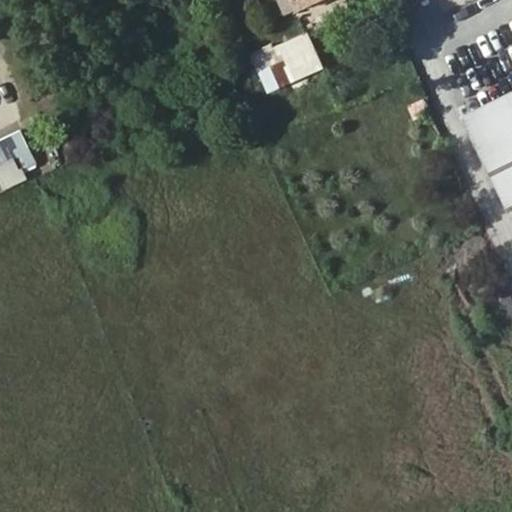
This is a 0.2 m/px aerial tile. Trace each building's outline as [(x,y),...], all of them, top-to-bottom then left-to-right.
[(291,0),(278,0),(286,17),(297,12),(291,0)] [(291,0),(297,12),(325,0),(291,0)] [(320,65),(308,36),(280,48),(282,52),(276,55),(272,47),(253,55),(269,92),(308,75),(306,71),(320,65)] [(306,71),(308,75),(322,69),(320,65),(306,71)] [(511,90),(463,114),(511,216),(511,90)] [(424,98),(407,104),(413,119),(429,113),(424,98)] [(0,135),(0,162),(30,149),(19,127),(0,135)]
